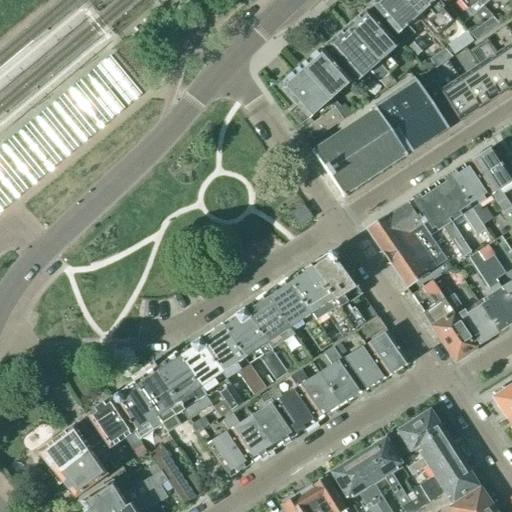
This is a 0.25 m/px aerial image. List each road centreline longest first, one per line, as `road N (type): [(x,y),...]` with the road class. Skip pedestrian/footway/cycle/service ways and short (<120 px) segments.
road 1 (secondary): [(0,308),(36,257),(148,152),(221,68)]
road 2 (unclassified): [(214,511),(437,372)]
road 3 (residential): [(146,331),(184,326),(337,226)]
road 4 (residential): [(337,226),(511,110)]
road 5 (residential): [(337,226),(221,68)]
road 6 (residential): [(437,372),(337,226)]
